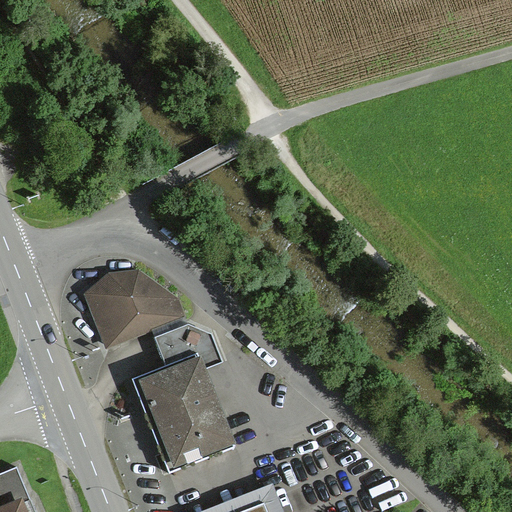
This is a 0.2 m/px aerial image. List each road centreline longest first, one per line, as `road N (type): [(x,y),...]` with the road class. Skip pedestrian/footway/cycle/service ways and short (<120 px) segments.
road 1 (residential): [(449,511),(126,220),(23,278)]
road 2 (track): [(511,378),(369,252),(267,128)]
road 3 (primary): [(115,511),(23,278)]
road 4 (track): [(267,128),(187,0)]
